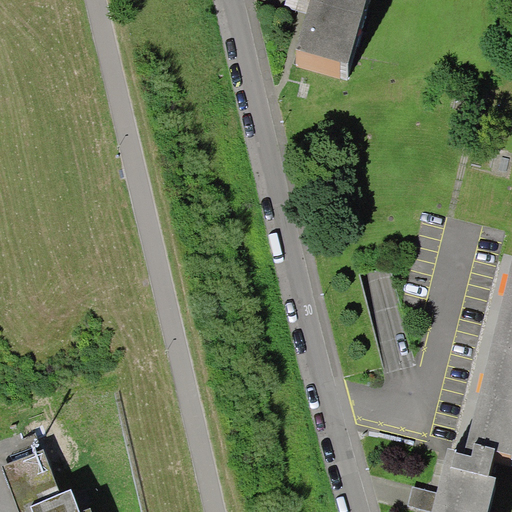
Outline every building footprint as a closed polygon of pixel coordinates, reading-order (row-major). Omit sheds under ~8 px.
[(309,0),(286,0),(285,7),(307,12),(309,0)] [(309,0),(307,12),(296,48),(348,63),(366,0),(309,0)] [(511,259),(463,454),(456,452),(456,450),(447,448),(436,492),(432,511),(431,511),(487,511),(496,476),(489,474),(495,449),(511,453),(511,259)] [(43,451),(1,467),(17,511),(91,511),(90,508),(78,511),(70,489),(59,493),(43,451)] [(432,511),(436,492),(413,486),(408,506),(432,511)]
